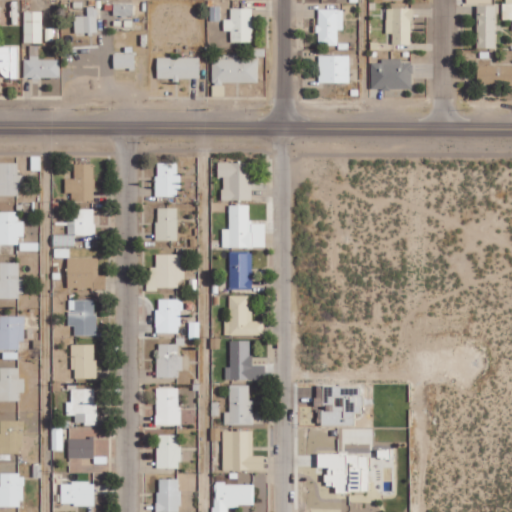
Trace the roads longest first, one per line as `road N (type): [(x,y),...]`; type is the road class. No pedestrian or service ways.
road 1 (residential): [(281,0),(286,511)]
road 2 (secondary): [(511,129),(0,128)]
road 3 (residential): [(127,511),(125,129)]
road 4 (residential): [(442,129),(442,0)]
